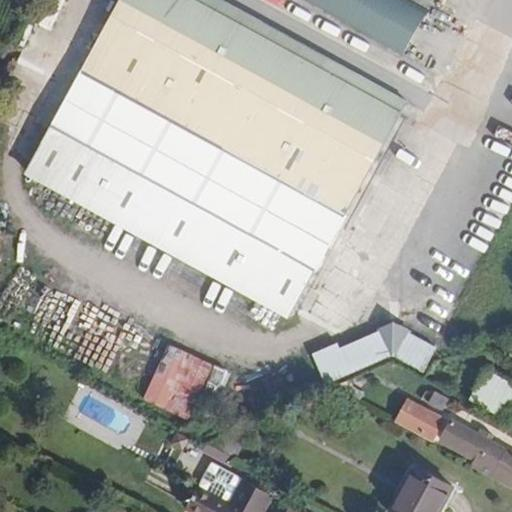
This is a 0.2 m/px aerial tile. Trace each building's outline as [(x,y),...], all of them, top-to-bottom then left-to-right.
[(246,25),(199,0),(123,0),(30,172),(293,315),(406,112),(359,87),(326,69),(246,25)] [(429,15),(402,0),(308,0),(405,56),(429,15)] [(334,56),(326,69),(359,87),(366,74),(334,56)] [(425,373),(438,348),(408,331),(390,329),(343,349),(341,344),(315,355),(329,385),(397,357),(425,373)] [(190,420),(215,363),(170,344),(145,400),(190,420)] [(511,385),(488,373),(473,400),(500,415),(511,393),(511,385)] [(435,439),(446,417),(411,399),(399,420),(435,439)] [(475,467),(511,485),(511,450),(494,441),(498,435),(487,428),(484,436),(457,421),(446,440),(480,459),(475,467)] [(226,434),(209,442),(240,458),(246,447),(226,434)] [(443,511),(456,489),(418,468),(392,511),(443,511)] [(196,511),(264,511),(274,496),(246,481),(234,502),(202,485),(189,508),(196,511)]
